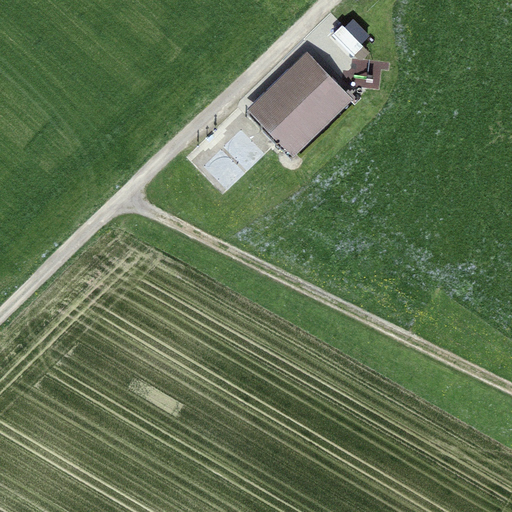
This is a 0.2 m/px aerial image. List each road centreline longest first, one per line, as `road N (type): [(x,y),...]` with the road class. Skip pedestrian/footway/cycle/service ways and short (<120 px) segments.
road 1 (track): [(511,385),(122,196)]
road 2 (track): [(122,196),(328,0)]
road 3 (track): [(0,316),(122,196)]
